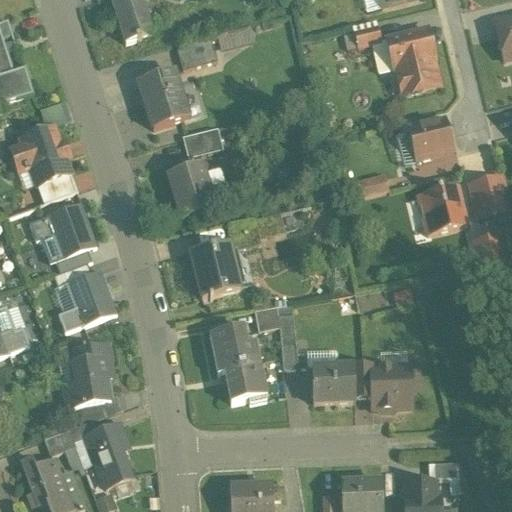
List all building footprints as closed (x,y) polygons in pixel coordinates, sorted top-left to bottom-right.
[(140,0),(109,0),(125,50),(142,45),(142,43),(153,39),(140,0)] [(421,0),(377,0),(381,12),(422,2),(421,0)] [(511,22),(495,27),(505,65),(511,63),(511,22)] [(14,42),(8,25),(0,28),(0,46),(3,46),(14,42)] [(378,31),(354,37),(358,52),(381,47),(378,31)] [(428,34),(387,43),(394,75),(396,75),(402,100),(440,91),(434,66),(435,66),(428,34)] [(212,42),(176,52),(183,76),(218,66),(212,42)] [(3,46),(0,46),(0,110),(33,99),(25,75),(14,78),(3,46)] [(174,76),(140,87),(155,134),(189,123),(174,76)] [(447,124),(407,133),(411,150),(410,150),(414,164),(415,164),(415,165),(422,164),(422,165),(433,163),(432,161),(455,156),(447,124)] [(54,133),(21,145),(23,150),(11,154),(20,176),(30,172),(37,192),(41,190),(71,179),(66,164),(70,163),(64,146),(60,148),(54,133)] [(218,133),(183,142),(189,163),(224,154),(218,133)] [(202,169),(168,179),(182,225),(216,214),(211,196),(202,169)] [(71,179),(41,190),(48,209),(78,197),(71,179)] [(385,180),(354,187),(358,204),(389,196),(385,180)] [(501,181),(470,188),(479,223),(510,216),(501,181)] [(226,192),(211,196),(216,214),(232,209),(226,192)] [(457,192),(426,199),(432,223),(424,224),(428,240),(467,230),(457,192)] [(55,218),(29,228),(36,246),(41,245),(50,269),(56,266),(88,255),(97,251),(81,209),(55,218)] [(236,244),(191,255),(202,303),(240,294),(232,255),(261,248),(255,222),(232,227),(236,244)] [(469,240),(471,272),(511,269),(509,237),(469,240)] [(88,255),(56,266),(60,277),(88,268),(92,266),(88,255)] [(66,288),(92,279),(88,268),(60,277),(54,280),(58,291),(66,288)] [(92,279),(66,288),(75,313),(58,319),(65,338),(116,319),(101,276),(92,279)] [(293,310),(278,312),(279,321),(293,319),(293,310)] [(0,313),(0,361),(9,359),(30,351),(23,332),(15,335),(6,311),(0,313)] [(278,312),(256,316),(260,337),(280,333),(279,321),(278,312)] [(293,319),(279,321),(280,333),(281,351),(296,349),(293,319)] [(247,349),(244,332),(209,339),(217,379),(224,378),(230,409),(266,402),(256,347),(247,349)] [(106,349),(70,355),(76,389),(64,391),(69,415),(111,407),(107,384),(113,383),(106,349)] [(298,374),(296,349),(281,351),(284,375),(298,374)] [(373,370),(354,371),(355,402),(372,402),(372,373),(373,373),(373,370)] [(354,371),(313,372),(314,408),(355,407),(355,402),(354,371)] [(373,373),(372,373),(372,402),(373,414),(412,413),(411,394),(408,391),(407,372),(373,373)] [(92,427),(70,435),(75,448),(87,443),(87,442),(96,438),(92,427)] [(96,438),(87,442),(87,443),(107,495),(132,485),(118,450),(125,448),(119,430),(96,438)] [(70,435),(44,445),(49,458),(75,448),(70,435)] [(72,511),(55,465),(36,472),(32,462),(21,467),(36,511),(38,511),(46,509),(47,511),(72,511)] [(456,468),(435,469),(436,483),(457,482),(456,468)] [(382,511),(382,486),(342,487),(342,511),(382,511)] [(435,488),(406,489),(407,511),(440,511),(440,504),(436,504),(435,488)] [(273,511),(273,490),(230,492),(231,511),(273,511)]
